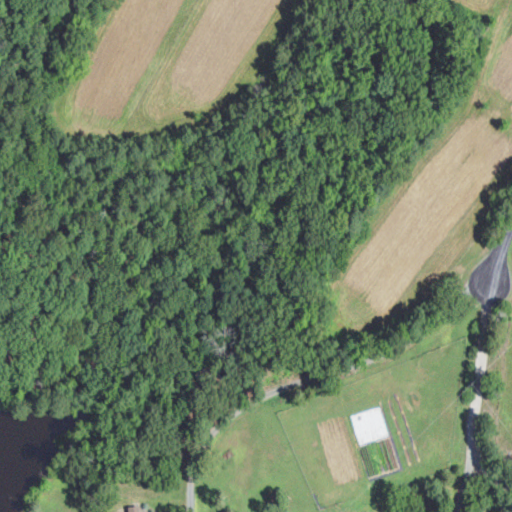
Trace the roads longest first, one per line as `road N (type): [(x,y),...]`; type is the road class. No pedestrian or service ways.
road 1 (residential): [(493,274),(394,348),(281,387),(217,424),(194,466),(192,511)]
road 2 (residential): [(458,511),(493,274),(511,221)]
